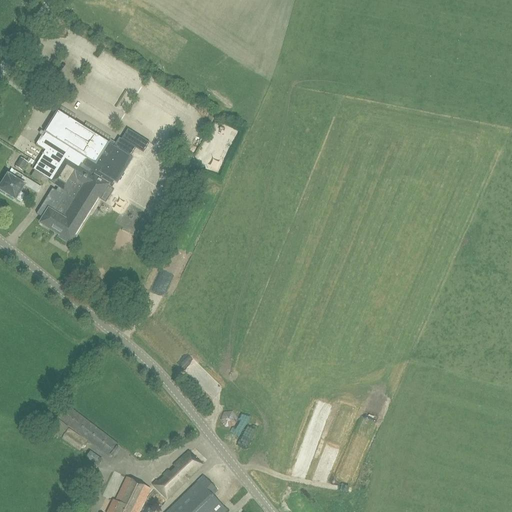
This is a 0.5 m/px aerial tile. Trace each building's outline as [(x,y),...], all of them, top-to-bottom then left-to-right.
[(49,180),(82,127),(58,112),(45,133),(46,133),(43,137),(41,136),(36,145),(45,151),(33,170),(49,180)] [(82,127),(49,180),(51,181),(50,182),(68,193),(55,214),(49,210),(40,223),(60,236),(58,238),(72,246),(77,237),(75,236),(99,199),(100,199),(109,185),(90,173),(92,170),(84,165),(87,159),(95,164),(109,143),(82,127)] [(143,153),(150,143),(128,129),(121,140),(143,153)] [(138,150),(116,137),(100,163),(104,166),(100,172),(105,175),(109,169),(122,178),(138,150)] [(22,171),(28,162),(21,158),(15,166),(22,171)] [(29,180),(15,171),(11,177),(8,175),(0,187),(0,190),(16,200),(17,199),(21,202),(25,196),(20,193),(29,180)] [(175,360),(185,349),(180,345),(171,355),(175,360)] [(113,457),(119,449),(116,447),(118,445),(68,406),(59,418),(109,457),(110,455),(113,457)] [(60,438),(68,427),(58,419),(50,429),(60,438)] [(79,451),(85,441),(69,429),(62,439),(79,451)] [(98,466),(102,460),(90,451),(86,458),(98,466)] [(166,499),(202,465),(188,451),(153,485),(166,499)] [(297,466),(295,475),(307,478),(312,455),(300,452),(297,466)] [(138,511),(150,489),(127,477),(115,501),(113,500),(107,511),(138,511)] [(224,511),(226,510),(212,496),(217,491),(203,477),(166,511),(224,511)]
